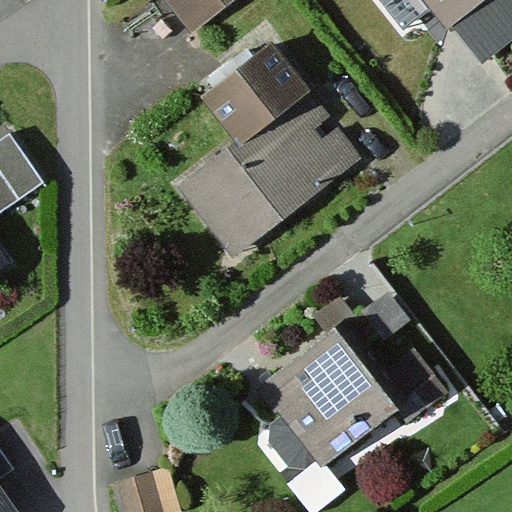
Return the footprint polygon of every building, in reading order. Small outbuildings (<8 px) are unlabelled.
[(219,0),(168,0),(189,25),(219,0)] [(511,0),(429,0),(478,55),(511,24),(511,0)] [(260,32),(191,86),(226,130),(166,177),(228,256),(357,156),(260,32)] [(0,126),(0,198),(34,173),(0,126)] [(358,305),(253,377),(311,462),(416,390),(358,305)] [(119,471),(131,511),(145,511),(185,500),(172,455),(119,471)] [(25,511),(0,472),(0,511),(25,511)]
